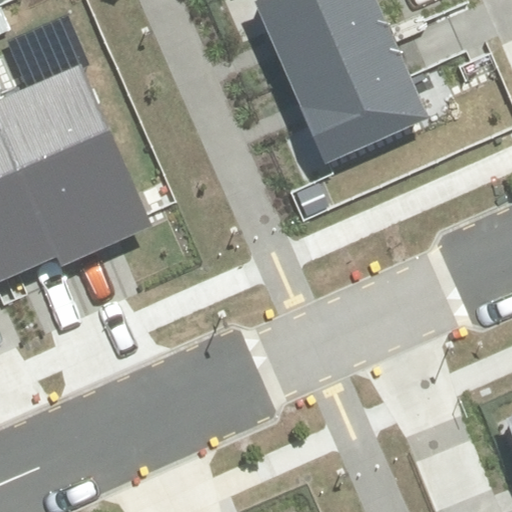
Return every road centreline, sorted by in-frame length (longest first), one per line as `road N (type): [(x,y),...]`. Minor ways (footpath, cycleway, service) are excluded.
road 1 (residential): [(0,483),(390,308)]
road 2 (residential): [(390,308),(474,511)]
road 3 (residential): [(390,308),(511,257)]
